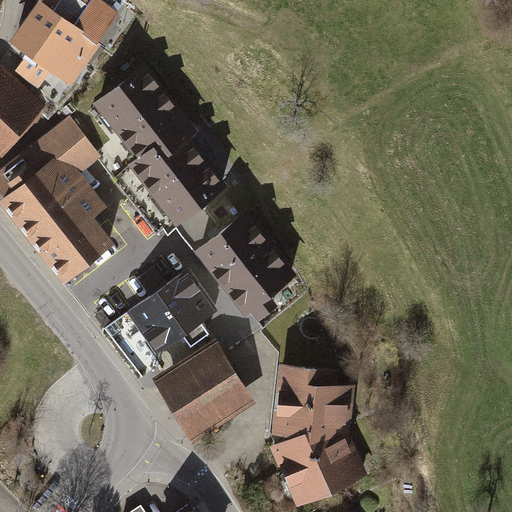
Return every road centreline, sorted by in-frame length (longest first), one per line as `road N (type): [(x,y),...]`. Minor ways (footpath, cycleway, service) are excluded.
road 1 (tertiary): [(0,245),(109,381),(123,405),(125,436)]
road 2 (unknown): [(212,492),(257,419),(255,353)]
road 3 (tertiary): [(125,436),(189,470),(225,511)]
